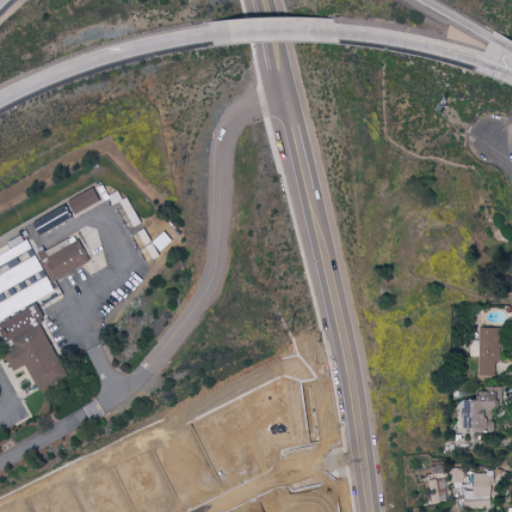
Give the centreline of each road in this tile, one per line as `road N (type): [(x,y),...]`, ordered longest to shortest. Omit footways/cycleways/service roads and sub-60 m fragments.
road 1 (secondary): [(305,191),(355,409),(368,511)]
road 2 (residential): [(362,460),(289,473),(206,511)]
road 3 (motorway): [(342,32),(415,40),(484,61)]
road 4 (motorway): [(0,101),(125,53)]
